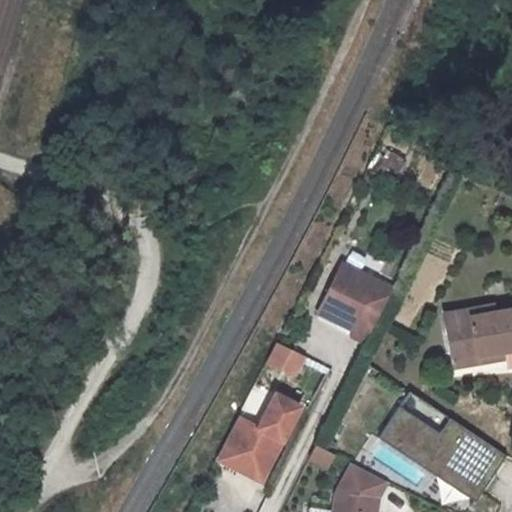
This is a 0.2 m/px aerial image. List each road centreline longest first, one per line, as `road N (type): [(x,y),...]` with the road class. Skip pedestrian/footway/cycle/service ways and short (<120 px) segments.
road 1 (track): [(28,497),(133,436),(175,384),(363,0)]
road 2 (track): [(28,497),(135,308),(142,265),(134,223),(106,193),(0,164)]
road 3 (unknown): [(268,511),(333,370),(331,354),(309,327)]
